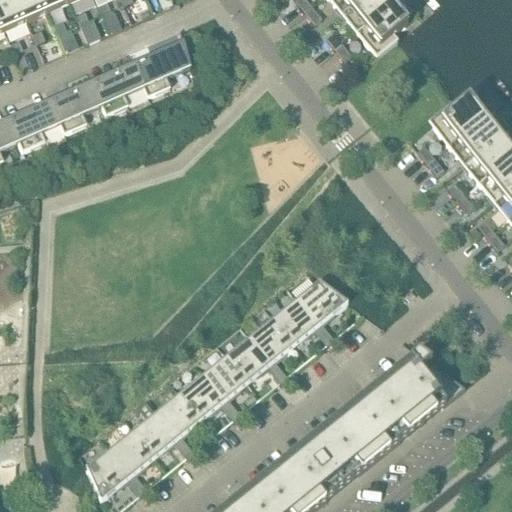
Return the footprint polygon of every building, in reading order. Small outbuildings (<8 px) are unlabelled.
[(12,0),(0,5),(0,28),(4,37),(26,27),(13,0),(12,0)] [(13,0),(26,27),(48,18),(40,0),(13,0)] [(40,0),(48,18),(70,8),(66,0),(40,0)] [(122,0),(119,1),(123,10),(133,6),(129,0),(122,0)] [(305,17),(312,11),(302,0),(300,0),(295,5),(305,17)] [(364,0),(326,0),(341,19),(364,0)] [(392,9),(385,0),(364,0),(341,19),(356,38),(392,9)] [(102,20),(111,16),(107,7),(97,11),(102,20)] [(408,28),(392,9),(356,38),(376,62),(397,45),(393,40),(408,28)] [(312,11),(305,17),(315,29),(322,24),(312,11)] [(85,17),(75,21),(80,30),(89,26),(85,17)] [(63,26),(54,30),(58,40),(67,36),(63,26)] [(32,40),(36,49),(45,45),(41,36),(32,40)] [(342,49),(332,37),(325,42),(335,54),(342,49)] [(10,50),(14,59),(23,55),(19,46),(10,50)] [(183,48),(134,69),(148,102),(170,92),(166,83),(190,73),(183,48)] [(342,49),(335,54),(345,67),(352,61),(342,49)] [(134,69),(93,88),(92,88),(107,120),(128,110),(124,102),(143,93),(147,102),(148,102),(134,69)] [(92,88),(51,106),(65,138),(86,129),(82,120),(102,112),(105,121),(107,120),(92,88)] [(450,109),(436,120),(428,127),(448,152),(484,123),(468,103),(454,115),(450,109)] [(51,106),(9,124),(9,125),(23,157),(45,147),(41,139),(60,130),(64,139),(65,138),(51,106)] [(499,141),(484,123),(448,152),(463,170),(499,141)] [(9,125),(0,128),(0,167),(3,166),(0,159),(0,156),(18,149),(22,157),(23,157),(9,125)] [(511,157),(499,141),(463,170),(478,189),(511,161),(511,157)] [(427,169),(434,163),(424,151),(417,156),(427,169)] [(511,192),(511,161),(478,189),(493,208),(511,192)] [(434,163),(427,169),(437,181),(444,175),(434,163)] [(464,200),(454,188),(447,194),(457,206),(464,200)] [(508,226),(511,223),(511,192),(493,208),(508,226)] [(464,200),(457,206),(467,218),(474,213),(464,200)] [(494,238),(484,226),(478,231),(487,243),(494,238)] [(487,243),(497,256),(504,250),(494,238),(487,243)] [(321,329),(347,308),(319,287),(296,306),(330,348),(334,345),(321,329)] [(409,305),(415,299),(411,294),(404,299),(409,305)] [(314,336),(326,351),(330,348),(296,306),(273,325),(294,352),(314,336)] [(249,344),(283,386),(287,383),(275,368),(294,352),(273,325),(249,344)] [(267,374),(279,389),(283,386),(249,344),(226,362),(248,389),(267,374)] [(414,372),(240,511),(318,511),(465,394),(447,381),(418,360),(410,367),(414,372)] [(203,381),(237,423),(240,420),(228,405),(248,389),(226,362),(203,381)] [(220,411),(233,427),(237,423),(203,381),(179,400),(201,427),(220,411)] [(156,419),(190,461),(194,458),(181,442),(201,427),(179,400),(156,419)] [(173,449),(186,464),(190,461),(156,419),(132,438),(154,464),(173,449)] [(204,445),(210,440),(206,436),(201,440),(204,445)] [(109,457),(143,499),(147,496),(134,480),(154,464),(132,438),(109,457)] [(127,486),(139,502),(143,499),(109,457),(86,475),(101,507),(127,486)]
